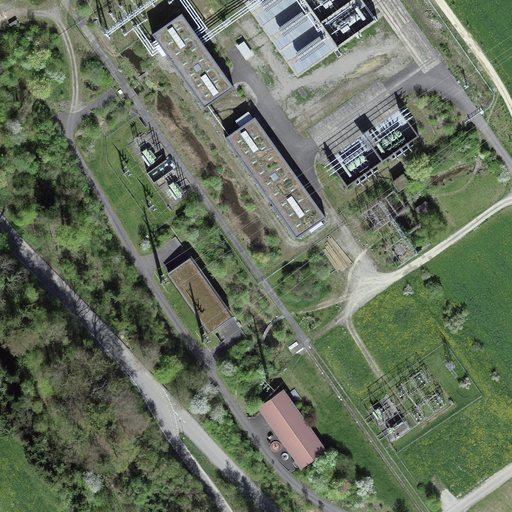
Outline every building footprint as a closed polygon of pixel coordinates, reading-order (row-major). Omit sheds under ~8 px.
[(205,106),(233,86),(181,13),(153,33),(205,106)] [(296,237),(325,217),(254,117),(226,137),(296,237)] [(338,153),(330,158),(345,185),(357,178),(347,160),(343,162),(338,153)] [(156,180),(175,166),(168,156),(148,171),(156,180)] [(234,315),(192,255),(170,270),(212,330),(234,315)] [(259,408),(302,471),(328,452),(286,389),(259,408)]
